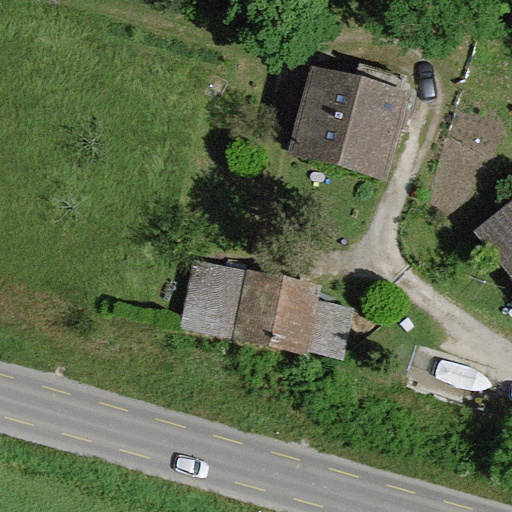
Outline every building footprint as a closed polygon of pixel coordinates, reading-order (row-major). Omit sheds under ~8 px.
[(400,101),(309,78),(289,158),(379,181),(400,101)] [(511,208),(477,238),(511,280),(511,208)] [(233,342),(247,277),(193,265),(179,330),(233,342)] [(314,292),(247,277),(233,342),(300,357),(301,353),(312,303),(314,292)] [(352,312),(312,303),(301,353),(341,362),(352,312)]
